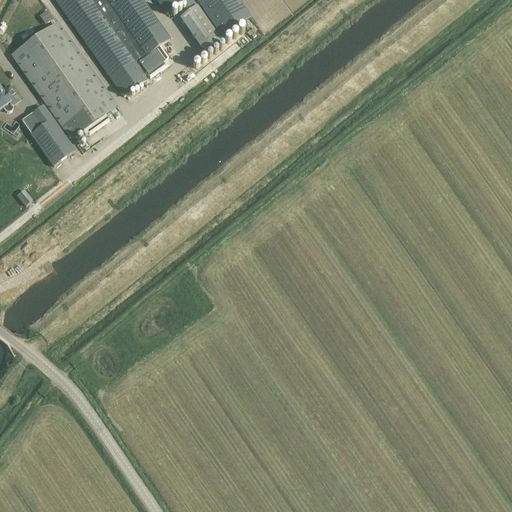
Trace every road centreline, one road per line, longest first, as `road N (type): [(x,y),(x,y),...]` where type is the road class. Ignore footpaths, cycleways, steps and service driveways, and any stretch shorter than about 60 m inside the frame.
road 1 (track): [(0,396),(43,337),(458,0)]
road 2 (unclassified): [(157,511),(79,400),(0,329)]
